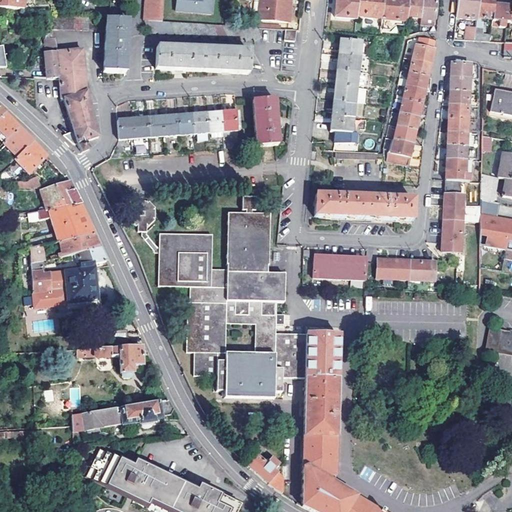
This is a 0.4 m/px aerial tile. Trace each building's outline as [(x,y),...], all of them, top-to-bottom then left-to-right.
[(24,0),(0,0),(0,9),(23,10),(24,0)] [(163,0),(146,0),(145,21),(152,22),(160,22),(162,23),(163,0)] [(211,14),(212,0),(176,0),(176,11),(211,14)] [(259,0),(258,20),(288,23),(290,2),(288,2),(287,0),(259,0)] [(355,20),(356,16),(357,0),(336,0),(335,17),(355,20)] [(382,0),(357,0),(356,16),(381,19),(382,0)] [(381,19),(406,22),(406,18),(408,0),(382,0),(381,19)] [(419,0),(408,0),(406,18),(420,19),(422,0),(419,0)] [(422,0),(420,19),(433,20),(434,20),(436,2),(422,0)] [(476,21),(476,20),(478,0),(457,0),(456,19),(476,21)] [(494,5),(495,0),(493,0),(478,0),(476,20),(492,22),(494,5)] [(491,23),(510,25),(511,7),(506,7),(494,5),(492,22),(491,23)] [(50,28),(58,29),(59,16),(46,15),(50,28)] [(59,16),(58,29),(65,29),(66,16),(59,16)] [(66,16),(65,29),(73,30),(74,17),(66,16)] [(224,22),(224,27),(229,27),(239,28),(245,28),(245,23),(233,22),(234,17),(230,16),(230,22),(224,22)] [(74,17),(73,30),(80,31),(81,18),(74,17)] [(81,18),(80,31),(88,31),(89,18),(81,18)] [(127,20),(106,19),(102,73),(124,74),(126,49),(127,20)] [(432,27),(433,20),(420,19),(419,25),(432,27)] [(152,22),(144,21),(151,36),(157,33),(152,22)] [(152,22),(157,33),(159,37),(166,34),(160,22),(152,22)] [(160,22),(166,34),(167,37),(174,34),(169,23),(162,23),(160,22)] [(169,23),(174,34),(175,38),(182,35),(178,24),(169,23)] [(178,24),(182,35),(184,38),(191,35),(186,24),(178,24)] [(186,24),(191,35),(193,39),(199,36),(194,25),(186,24)] [(194,25),(199,36),(201,39),(208,36),(203,25),(194,25)] [(203,25),(208,36),(209,40),(216,36),(212,26),(203,25)] [(212,26),(216,36),(218,40),(225,37),(220,27),(212,26)] [(220,27),(225,37),(227,41),(234,38),(229,27),(224,27),(220,27)] [(229,27),(234,38),(236,41),(243,38),(239,28),(229,27)] [(239,28),(243,38),(245,42),(252,39),(248,28),(245,28),(239,28)] [(248,28),(252,39),(253,42),(261,39),(256,29),(248,28)] [(466,28),(464,41),(474,42),(475,29),(466,28)] [(475,29),(474,42),(489,43),(490,37),(483,36),(483,30),(475,29)] [(286,30),(285,31),(284,41),(294,42),(296,31),(286,30)] [(432,61),(434,52),(433,51),(435,42),(422,38),(420,48),(415,48),(412,60),(431,64),(432,61)] [(58,79),(56,52),(55,52),(52,39),(44,40),(45,53),(46,71),(46,78),(56,79),(58,79)] [(338,56),(359,59),(361,44),(361,43),(339,41),(338,56)] [(250,53),(156,48),(155,70),(179,71),(226,74),(248,75),(250,53)] [(73,134),(63,137),(73,146),(74,147),(75,147),(77,146),(80,153),(82,153),(83,154),(88,152),(86,142),(99,137),(85,94),(82,50),(59,52),(56,52),(58,79),(60,102),(63,103),(69,123),(73,134)] [(511,59),(511,51),(503,51),(503,58),(511,59)] [(338,56),(336,71),(357,74),(359,59),(338,56)] [(412,60),(409,73),(428,77),(430,67),(431,64),(412,60)] [(451,64),(450,78),(469,79),(470,65),(451,64)] [(334,87),(356,89),(357,74),(336,71),(334,87)] [(409,73),(406,87),(425,91),(428,77),(409,73)] [(469,79),(450,78),(450,92),(469,93),(469,79)] [(334,87),(333,102),(354,104),(356,89),(334,87)] [(401,97),(400,100),(422,105),(425,91),(406,87),(403,98),(401,97)] [(356,89),(354,104),(361,105),(363,90),(356,89)] [(511,94),(494,91),(490,113),(511,117),(511,94)] [(469,93),(450,92),(449,105),(468,106),(469,93)] [(276,146),(278,146),(276,123),(274,99),(252,101),(256,148),(276,146)] [(422,105),(400,100),(399,104),(402,104),(399,114),(418,119),(422,105)] [(331,117),(352,119),(354,104),(333,102),(331,117)] [(468,106),(449,105),(448,119),(467,120),(468,106)] [(220,114),(222,133),(237,132),(235,113),(220,114)] [(0,135),(6,142),(18,129),(15,126),(4,114),(0,118),(0,135)] [(220,114),(206,115),(207,134),(214,134),(222,133),(220,114)] [(418,119),(399,114),(396,127),(415,132),(418,119)] [(191,117),(193,135),(196,135),(207,134),(206,115),(191,117)] [(161,119),(163,138),(177,137),(176,117),(161,119)] [(191,117),(176,117),(177,137),(193,135),(191,117)] [(351,135),(352,119),(331,117),(329,132),(335,133),(334,144),(355,145),(356,135),(351,135)] [(161,119),(146,120),(148,139),(163,138),(161,119)] [(448,119),(447,132),(466,133),(467,120),(448,119)] [(131,121),(133,140),(148,139),(146,120),(131,121)] [(131,121),(116,122),(117,141),(133,140),(131,121)] [(415,132),(396,127),(393,140),(412,145),(415,132)] [(18,129),(6,142),(3,144),(17,158),(32,144),(25,136),(18,129)] [(447,132),(447,146),(466,147),(466,133),(447,132)] [(481,137),(481,152),(491,152),(491,137),(481,137)] [(393,140),(392,140),(385,161),(407,166),(412,145),(393,140)] [(17,158),(14,161),(28,175),(46,158),(32,144),(17,158)] [(135,145),(136,155),(147,154),(146,144),(135,145)] [(447,146),(446,160),(465,161),(466,147),(447,146)] [(494,178),(507,180),(511,180),(511,150),(500,148),(494,178)] [(446,160),(445,180),(464,181),(469,181),(470,161),(465,161),(446,160)] [(494,178),(490,177),(480,175),(480,182),(480,201),(489,202),(493,203),(494,178)] [(10,182),(0,180),(0,186),(13,189),(38,189),(35,179),(30,181),(26,182),(22,182),(16,182),(10,182)] [(445,180),(444,187),(463,189),(464,181),(445,180)] [(511,198),(511,180),(507,180),(503,196),(511,198)] [(41,193),(46,211),(80,205),(68,182),(41,193)] [(463,195),(444,194),(443,220),(462,221),(463,195)] [(338,197),(315,196),(314,217),(412,221),(413,201),(390,199),(338,197)] [(282,394),(282,379),(305,380),(306,334),(301,334),(284,335),(276,334),(276,325),(285,325),(286,316),(276,315),(277,303),(284,303),(285,274),(268,274),(268,214),(250,214),(250,210),(254,210),(254,197),(242,197),(241,210),(245,210),(245,214),(227,214),(226,270),(211,270),(211,236),(160,235),(160,248),(160,253),(159,287),(190,288),(189,303),(188,303),(187,354),(195,353),(194,376),(217,378),(217,392),(224,393),(274,394),(282,394)] [(141,232),(147,232),(147,228),(154,221),(153,219),(154,219),(155,210),(153,209),(154,208),(149,202),(148,203),(147,201),(137,201),(137,202),(136,201),(130,206),(131,208),(129,208),(129,218),(131,218),(129,220),(136,227),(138,226),(137,233),(141,232)] [(511,221),(493,218),(497,204),(493,203),(489,202),(480,201),(479,222),(479,246),(511,252),(511,221)] [(41,245),(59,242),(93,235),(82,208),(80,205),(46,211),(25,215),(23,215),(24,224),(48,219),(52,234),(26,239),(27,248),(41,245)] [(462,221),(443,220),(441,252),(460,253),(462,221)] [(160,253),(160,248),(157,248),(147,235),(147,232),(141,232),(141,238),(154,253),(160,253)] [(57,254),(58,257),(77,253),(99,248),(97,245),(93,235),(59,242),(61,253),(57,254)] [(27,253),(28,263),(41,260),(44,260),(41,245),(27,248),(27,253)] [(77,253),(79,266),(93,264),(105,263),(100,252),(99,248),(77,253)] [(365,282),(366,260),(357,259),(322,257),(313,257),(312,279),(365,282)] [(28,263),(29,273),(42,271),(41,260),(28,263)] [(375,279),(407,282),(408,262),(377,260),(375,279)] [(431,263),(408,262),(407,282),(433,283),(434,267),(432,266),(431,266),(431,263)] [(50,292),(32,294),(34,309),(97,302),(93,264),(79,266),(79,270),(48,273),(50,292)] [(42,271),(29,273),(32,294),(50,292),(48,273),(42,274),(42,271)] [(32,305),(31,296),(23,297),(24,305),(32,305)] [(511,331),(509,331),(489,327),(485,350),(511,355),(511,331)] [(130,348),(127,331),(112,331),(113,348),(130,348)] [(377,511),(334,484),(339,335),(338,335),(306,334),(305,380),(301,507),(310,511),(377,511)] [(142,367),(141,347),(130,348),(113,348),(74,351),(75,358),(93,357),(95,359),(118,358),(119,375),(120,375),(121,378),(123,380),(129,380),(130,377),(130,375),(132,375),(132,367),(142,367)] [(79,406),(79,388),(70,388),(70,406),(79,406)] [(45,402),(53,401),(52,390),(44,390),(45,402)] [(71,416),(72,433),(140,423),(140,426),(142,426),(142,428),(145,430),(152,429),(153,426),(153,424),(154,423),(154,421),(161,420),(161,418),(171,416),(173,411),(167,402),(127,408),(71,416)] [(0,433),(0,443),(14,442),(14,438),(63,436),(63,430),(0,433)] [(234,511),(238,505),(197,485),(195,490),(132,459),(129,464),(99,449),(86,476),(130,498),(147,507),(150,502),(170,511),(234,511)] [(257,456),(247,466),(250,469),(266,486),(282,495),(282,480),(283,466),(279,466),(271,459),(266,465),(257,456)]
